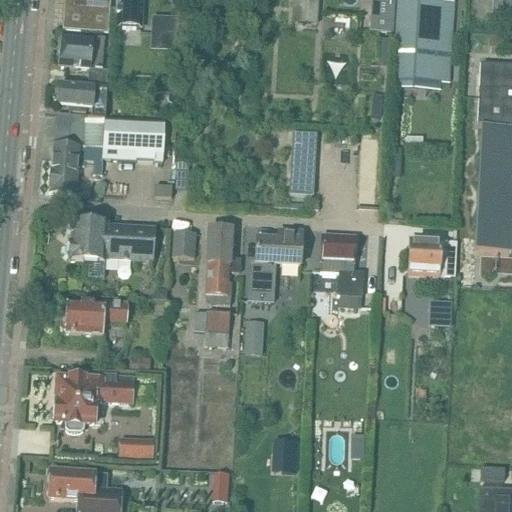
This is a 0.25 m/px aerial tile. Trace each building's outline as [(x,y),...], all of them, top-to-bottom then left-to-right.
[(61,0),(59,35),(105,38),(107,0),(61,0)] [(138,32),(139,0),(115,0),(114,30),(138,32)] [(290,0),(289,27),(315,28),(317,0),(290,0)] [(369,0),(368,36),(391,37),(393,0),(369,0)] [(395,0),(391,80),(446,84),(451,6),(437,5),(437,0),(395,0)] [(511,0),(490,0),(489,23),(511,24),(511,0)] [(149,32),(149,53),(176,54),(176,33),(149,32)] [(86,75),(85,91),(96,92),(96,93),(104,93),(105,75),(100,75),(102,45),(90,44),(90,43),(59,41),(57,73),(86,75)] [(511,68),(477,67),(474,129),(484,129),(478,254),(511,255),(511,68)] [(56,89),(54,111),(67,112),(66,120),(69,120),(69,116),(84,118),(84,114),(91,114),(93,92),(85,92),(56,89)] [(381,100),(371,99),(369,121),(379,121),(381,100)] [(91,114),(90,122),(103,123),(103,118),(103,115),(91,114)] [(50,149),(46,197),(74,200),(77,170),(90,171),(91,179),(100,180),(101,165),(102,165),(104,123),(103,123),(90,122),(83,121),(69,120),(66,120),(53,118),(50,149)] [(173,146),(174,122),(164,122),(163,145),(173,146)] [(104,123),(102,165),(160,168),(162,126),(104,123)] [(290,137),(289,170),(313,171),(315,138),(290,137)] [(187,168),(175,167),(173,192),(185,193),(187,168)] [(289,170),(287,199),(312,200),(312,196),(313,171),(289,170)] [(152,202),(169,203),(170,191),(152,190),(152,202)] [(153,233),(70,227),(69,244),(65,247),(64,259),(67,262),(67,265),(87,267),(86,281),(102,282),(103,268),(102,268),(102,263),(150,267),(153,233)] [(207,232),(204,267),(228,269),(228,277),(238,278),(239,264),(228,263),(230,233),(207,232)] [(299,271),(301,237),(276,235),(275,244),(254,243),(253,268),(249,268),(247,307),(270,308),(271,269),(299,271)] [(192,264),(194,238),(171,236),(169,262),(192,264)] [(317,266),(319,266),(318,277),(336,278),(335,300),(337,300),(336,310),(358,311),(359,302),(360,302),(361,277),(352,277),(352,267),(353,267),(354,243),(318,241),(317,266)] [(439,249),(439,245),(410,244),(409,245),(407,280),(437,281),(437,272),(452,272),(454,249),(439,249)] [(227,277),(228,277),(228,269),(204,267),(202,309),(229,311),(230,288),(227,288),(227,277)] [(155,294),(150,300),(153,305),(164,305),(166,294),(161,293),(155,294)] [(60,337),(61,337),(61,340),(101,343),(102,327),(125,329),(126,307),(101,305),(101,309),(63,306),(62,324),(61,324),(57,328),(57,333),(60,337)] [(429,306),(427,331),(449,332),(450,307),(429,306)] [(191,336),(203,336),(202,350),(226,352),(228,319),(192,317),(191,336)] [(260,360),(262,327),(245,326),(243,359),(260,360)] [(127,361),(126,375),(148,377),(149,362),(127,361)] [(55,382),(53,412),(51,413),(51,421),(53,423),(52,431),(62,431),(62,435),(65,439),(78,440),(81,437),(81,432),(91,433),(92,409),(131,411),(132,381),(90,379),(90,383),(55,382)] [(152,441),(118,441),(117,459),(151,460),(152,441)] [(297,447),(271,446),(270,475),(296,475),(297,447)] [(480,473),(479,484),(502,485),(502,474),(480,473)] [(46,500),(46,504),(75,506),(74,511),(117,511),(118,497),(104,496),(105,479),(92,478),(92,479),(48,476),(47,487),(44,490),(44,496),(46,500)] [(212,478),(211,507),(226,508),(228,479),(212,478)] [(511,511),(511,494),(476,492),(475,511),(511,511)]
